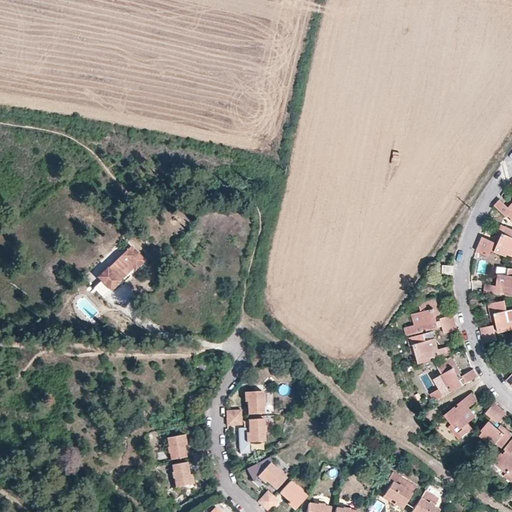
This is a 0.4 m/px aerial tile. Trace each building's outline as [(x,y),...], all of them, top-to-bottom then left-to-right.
[(511,203),(510,205),(511,206),(511,208),(510,210),(507,208),(499,200),(494,206),(506,217),(507,217),(510,219),(509,220),(511,222),(511,203)] [(494,238),(499,240),(504,226),(499,224),(494,238)] [(511,229),(504,226),(499,240),(497,245),(493,243),(493,241),(481,236),(476,250),(487,256),(490,249),(505,256),(506,254),(511,256),(511,253),(511,229)] [(129,246),(98,276),(101,279),(92,287),(101,297),(118,281),(115,277),(130,263),(134,267),(142,260),(129,246)] [(442,264),(442,273),(452,274),(453,265),(451,265),(442,264)] [(511,268),(507,268),(506,275),(496,274),(496,282),(499,282),(499,286),(495,286),(484,285),(484,292),(501,294),(501,292),(504,292),(505,294),(511,294),(511,268)] [(457,330),(452,315),(440,318),(440,320),(437,322),(435,316),(440,315),(434,297),(430,298),(419,301),(421,311),(412,314),(414,325),(408,327),(410,335),(423,331),(422,330),(426,329),(426,330),(442,326),(444,334),(457,330)] [(492,302),(496,320),(497,325),(493,326),(492,325),(480,327),(482,342),(496,340),(495,333),(510,330),(510,327),(511,326),(511,308),(506,310),(504,300),(492,302)] [(491,321),(496,320),(492,302),(488,303),(491,321)] [(497,339),(511,337),(510,331),(496,333),(497,339)] [(424,340),(434,338),(433,332),(423,334),(424,340)] [(437,350),(433,351),(432,346),(436,345),(434,338),(424,340),(423,334),(411,337),(414,351),(417,363),(429,360),(429,358),(433,357),(434,359),(450,355),(448,347),(437,350)] [(411,337),(406,338),(410,352),(414,351),(411,337)] [(477,375),(473,368),(461,375),(462,377),(459,379),(456,374),(460,372),(450,357),(446,359),(437,365),(442,373),(433,379),(439,389),(433,392),(437,399),(448,393),(448,391),(451,388),(452,390),(477,375)] [(199,360),(196,365),(208,373),(211,368),(199,360)] [(260,393),(244,393),(245,409),(248,409),(248,415),(261,415),(260,393)] [(469,410),(466,412),(464,409),(467,407),(476,400),(471,394),(457,404),(458,406),(455,408),(454,406),(444,414),(451,424),(460,436),(471,428),(467,422),(474,417),(469,410)] [(500,447),(508,437),(497,428),(493,424),(496,421),(497,423),(498,422),(506,413),(493,403),(485,412),(490,417),(480,429),(481,431),(478,434),(485,441),(482,444),(488,450),(495,443),(500,447)] [(239,410),(224,410),(224,425),(239,425),(239,410)] [(261,421),(248,422),(249,427),(246,427),(246,429),(237,429),(238,454),(247,453),(246,443),(262,442),(261,421)] [(451,424),(448,426),(457,438),(460,436),(451,424)] [(500,424),(497,428),(508,437),(511,434),(500,424)] [(179,460),(178,454),(181,454),(180,448),(178,438),(160,442),(164,464),(179,460)] [(511,454),(511,453),(511,451),(511,438),(503,449),(504,450),(502,454),(500,452),(493,462),(502,469),(511,477),(511,454)] [(202,459),(200,452),(187,454),(188,461),(202,459)] [(188,461),(190,469),(204,466),(202,459),(188,461)] [(273,485),(282,475),(265,461),(255,474),(261,480),(266,484),(269,481),(273,485)] [(181,466),(166,469),(171,491),(188,487),(186,477),(186,473),(182,473),(181,466)] [(511,477),(502,469),(499,473),(511,482),(511,480),(511,477)] [(255,474),(253,476),(259,482),(261,480),(255,474)] [(286,479),(277,489),(283,494),(281,496),(285,499),(293,506),(303,493),(286,479)] [(396,499),(403,503),(409,491),(390,479),(382,493),(381,495),(389,500),(390,498),(395,502),(396,499)] [(254,501),(260,506),(269,494),(264,489),(254,501)] [(275,498),(269,494),(260,506),(265,511),(275,498)] [(435,511),(438,509),(419,497),(410,510),(412,511),(435,511)] [(285,499),(283,501),(291,508),(293,506),(285,499)] [(326,511),(328,506),(307,501),(303,511),(326,511)]
